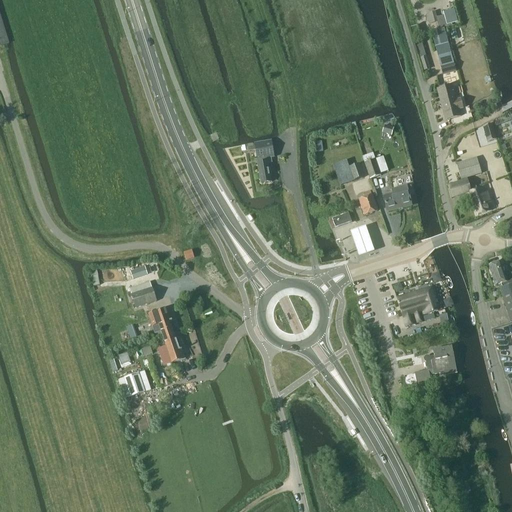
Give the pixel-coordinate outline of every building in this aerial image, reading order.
[(436,23),(435,19),(433,13),(425,16),(428,25),(435,23),(436,23)] [(0,45),(9,43),(0,16),(0,45)] [(436,23),(435,23),(436,28),(446,26),(444,16),(435,19),(436,23)] [(416,46),(420,59),(426,57),(422,44),(416,46)] [(447,44),(435,48),(438,59),(450,56),(447,44)] [(438,59),(443,75),(455,72),(450,56),(438,59)] [(437,90),(437,91),(445,121),(460,117),(458,110),(462,109),(460,100),(456,101),(452,86),(437,90)] [(492,125),(483,128),(487,143),(496,141),(492,125)] [(391,137),(394,129),(384,126),(382,134),(391,137)] [(254,145),(256,154),(261,185),(271,183),(267,164),(271,163),(271,158),(274,158),(271,142),(254,145)] [(365,164),(364,164),(370,180),(381,176),(380,174),(375,161),(373,156),(363,160),(365,164)] [(461,180),(480,175),(476,160),(457,165),(461,180)] [(340,186),(360,180),(365,178),(360,165),(349,169),(346,161),(333,166),(340,186)] [(477,216),(492,211),(484,188),(477,191),(476,187),(470,189),(467,180),(448,186),(452,199),(470,193),(477,216)] [(359,201),(360,203),(364,216),(377,212),(370,192),(363,195),(365,199),(359,201)] [(387,212),(411,206),(408,192),(384,198),(387,212)] [(352,223),(348,213),(332,218),(336,229),(352,223)] [(365,226),(350,232),(359,257),(374,251),(365,226)] [(186,262),(194,259),(192,251),(184,254),(186,262)] [(500,263),(489,267),(496,286),(501,284),(503,288),(511,285),(511,280),(511,281),(509,273),(507,274),(504,275),(500,263)] [(148,276),(145,268),(130,272),(133,281),(148,276)] [(511,285),(503,288),(499,289),(511,324),(511,323),(511,285)] [(156,302),(152,288),(131,295),(135,309),(156,302)] [(429,314),(437,312),(431,289),(397,300),(405,328),(423,322),(422,317),(423,316),(429,314)] [(163,338),(173,334),(165,309),(148,315),(155,335),(161,333),(163,338)] [(435,319),(433,313),(429,314),(423,316),(424,322),(434,319),(435,319)] [(179,351),(173,334),(163,338),(166,347),(158,349),(164,366),(184,359),(181,350),(179,351)] [(435,357),(430,358),(429,358),(428,358),(428,359),(427,359),(427,360),(426,361),(426,362),(426,363),(428,371),(415,374),(418,388),(431,385),(429,376),(453,371),(450,359),(454,358),(452,348),(433,351),(435,357)] [(145,372),(123,379),(130,398),(151,391),(145,372)] [(403,406),(396,410),(400,417),(407,413),(403,406)] [(466,436),(461,437),(464,449),(469,447),(466,436)]
